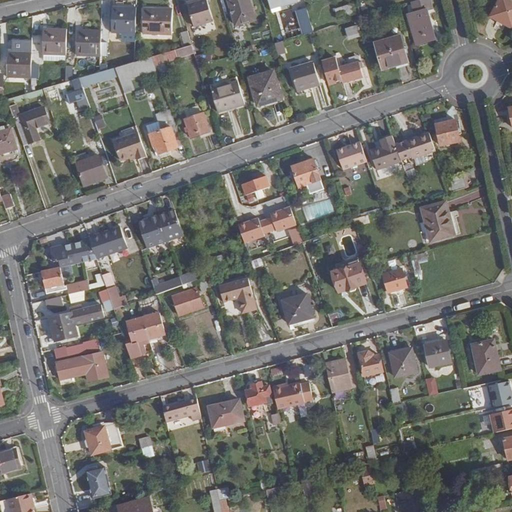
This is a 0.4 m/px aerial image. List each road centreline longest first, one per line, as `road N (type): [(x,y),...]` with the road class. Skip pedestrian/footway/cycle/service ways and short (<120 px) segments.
road 1 (residential): [(44,417),(511,289)]
road 2 (residential): [(4,238),(454,82)]
road 3 (residential): [(4,238),(44,417)]
road 4 (residential): [(478,94),(511,245)]
